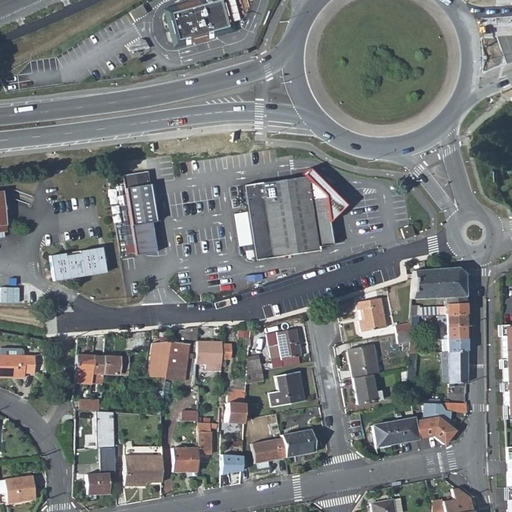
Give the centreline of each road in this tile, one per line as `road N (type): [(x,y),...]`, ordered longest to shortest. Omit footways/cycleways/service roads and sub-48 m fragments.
road 1 (residential): [(71,321),(229,312),(432,245)]
road 2 (primary): [(0,142),(230,111),(313,118)]
road 3 (primary): [(292,43),(255,73),(182,94),(0,119)]
road 4 (tertiary): [(476,456),(476,255)]
road 5 (residential): [(155,511),(341,479)]
road 6 (residential): [(341,479),(320,323)]
road 7 (residential): [(341,479),(476,456)]
road 8 (residential): [(60,511),(58,478),(41,433),(0,402)]
